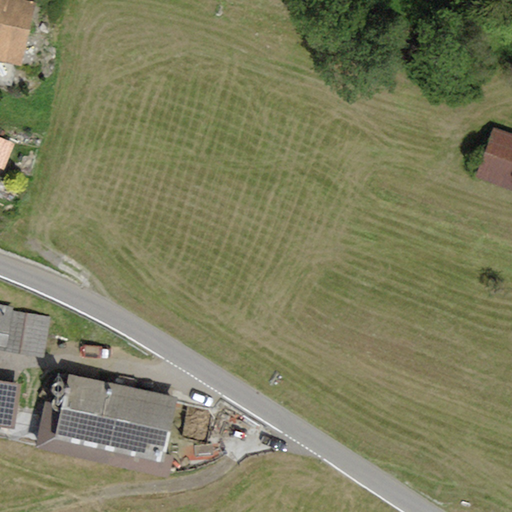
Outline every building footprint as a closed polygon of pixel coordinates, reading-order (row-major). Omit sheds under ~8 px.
[(37,5),(15,0),(0,0),(0,62),(24,67),(37,5)] [(511,188),(511,134),(493,127),(475,176),(511,190),(511,188)] [(15,307),(0,303),(0,346),(7,348),(14,312),(15,307)] [(51,317),(14,312),(7,348),(47,358),(51,317)] [(180,400),(69,377),(55,443),(166,466),(180,400)] [(0,428),(15,431),(21,388),(0,384),(0,428)]
